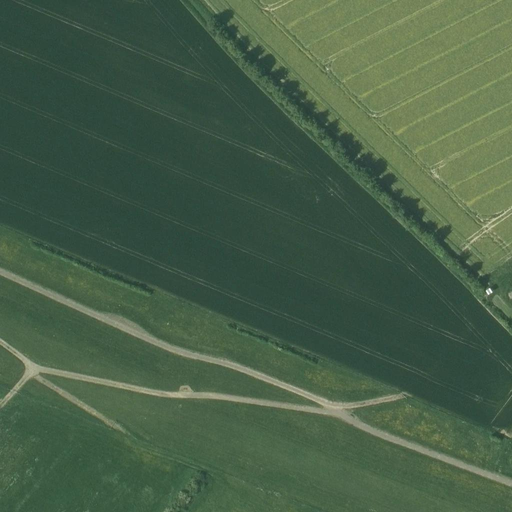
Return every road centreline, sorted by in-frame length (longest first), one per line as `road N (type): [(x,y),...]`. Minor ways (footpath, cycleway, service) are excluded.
road 1 (track): [(0,272),(511,483)]
road 2 (track): [(0,342),(34,368),(156,393),(321,411),(403,396)]
